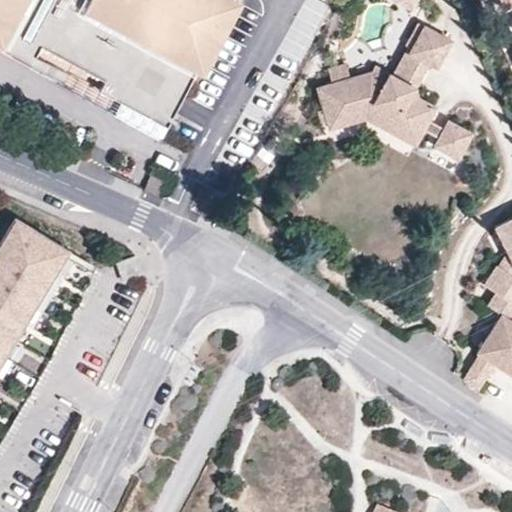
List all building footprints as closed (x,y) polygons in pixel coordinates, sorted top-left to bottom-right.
[(167,126),(228,8),(213,0),(0,0),(0,45),(12,52),(22,36),(104,80),(99,90),(167,126)] [(450,40),(424,27),(410,53),(430,63),(437,67),(450,40)] [(430,63),(410,53),(406,51),(393,76),(417,88),(430,63)] [(374,67),(370,74),(378,77),(381,69),(374,67)] [(378,77),(370,74),(320,88),(330,131),(366,121),(388,133),(396,118),(422,131),(435,108),(418,100),(417,88),(393,76),(381,69),(378,77)] [(414,147),(422,131),(396,118),(388,133),(414,147)] [(469,133),(446,120),(434,145),(456,156),(469,133)] [(511,217),(495,226),(508,252),(511,260),(511,217)] [(0,366),(24,328),(32,333),(73,267),(86,274),(90,268),(69,255),(65,261),(13,228),(0,249),(0,366)] [(511,260),(508,252),(499,266),(511,274),(511,260)] [(511,274),(499,266),(497,265),(492,272),(488,270),(472,295),(500,312),(501,311),(511,318),(511,274)] [(511,318),(501,311),(500,312),(475,351),(478,353),(493,362),(511,374),(511,318)] [(493,362),(478,353),(464,376),(478,386),(493,362)]
